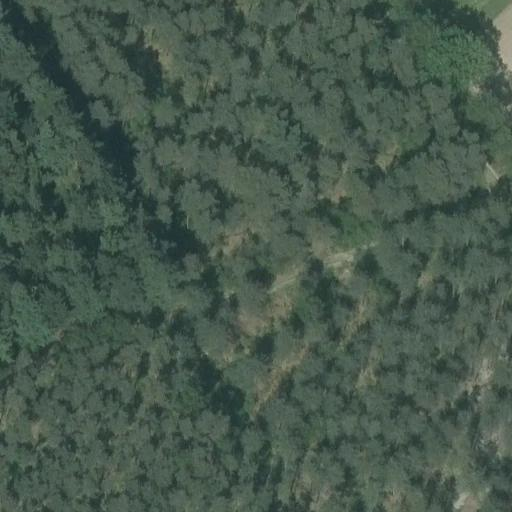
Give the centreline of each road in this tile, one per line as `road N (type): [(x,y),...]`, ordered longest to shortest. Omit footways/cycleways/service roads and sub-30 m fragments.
road 1 (track): [(511,199),(0,369)]
road 2 (track): [(511,194),(377,0)]
